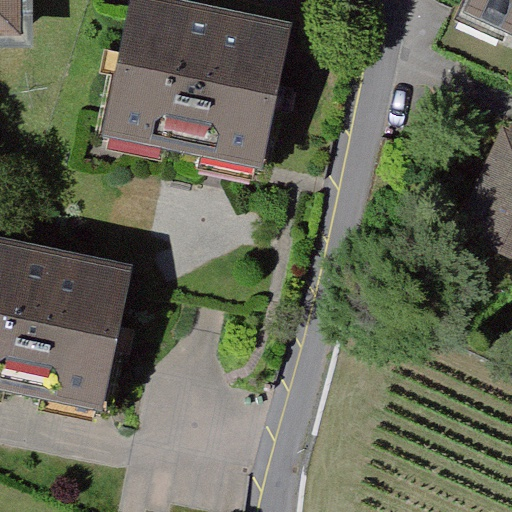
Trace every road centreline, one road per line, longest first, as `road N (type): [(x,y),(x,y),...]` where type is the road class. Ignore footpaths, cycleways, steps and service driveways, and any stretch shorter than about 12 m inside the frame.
road 1 (residential): [(388,0),(348,225),(276,511)]
road 2 (unknown): [(285,471),(0,394)]
